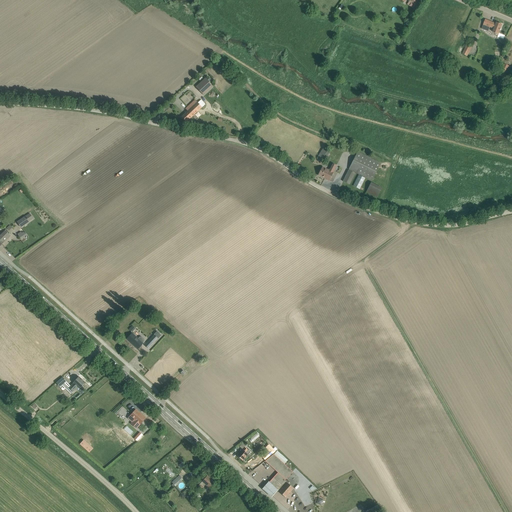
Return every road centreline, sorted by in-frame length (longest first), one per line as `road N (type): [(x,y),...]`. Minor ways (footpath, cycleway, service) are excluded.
road 1 (unclassified): [(511,210),(424,226),(330,195),(237,140),(96,110),(0,102)]
road 2 (primary): [(279,511),(0,261)]
road 3 (unclassified): [(136,511),(0,392)]
